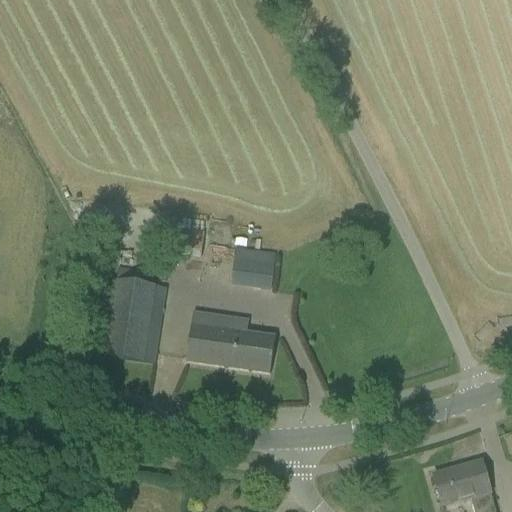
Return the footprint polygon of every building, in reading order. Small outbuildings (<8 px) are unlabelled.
[(199,262),(201,246),(202,236),(160,230),(158,257),(199,262)] [(270,293),(274,256),(236,251),(231,287),(270,293)] [(154,367),(164,303),(166,290),(141,287),(142,275),(118,271),(116,285),(112,284),(100,360),(154,367)] [(274,341),(246,337),(247,323),(192,315),(185,364),(268,376),(274,341)] [(49,470),(74,477),(78,462),(52,455),(49,470)] [(494,511),(481,464),(454,472),(454,475),(434,481),(441,509),(470,501),(473,511),(494,511)]
